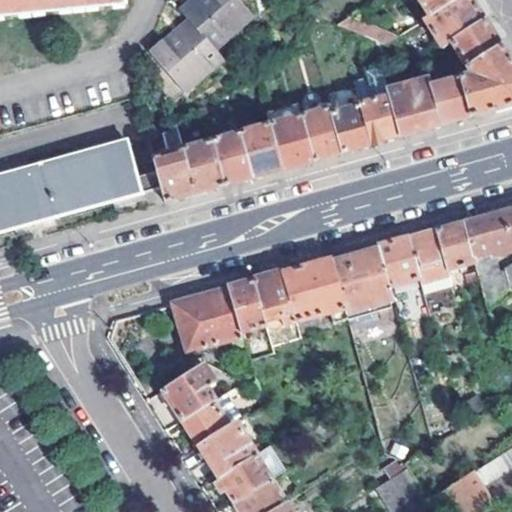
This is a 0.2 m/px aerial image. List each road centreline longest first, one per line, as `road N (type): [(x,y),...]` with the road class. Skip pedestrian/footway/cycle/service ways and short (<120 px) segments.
road 1 (residential): [(58,281),(511,157)]
road 2 (residential): [(165,511),(80,378),(58,281)]
